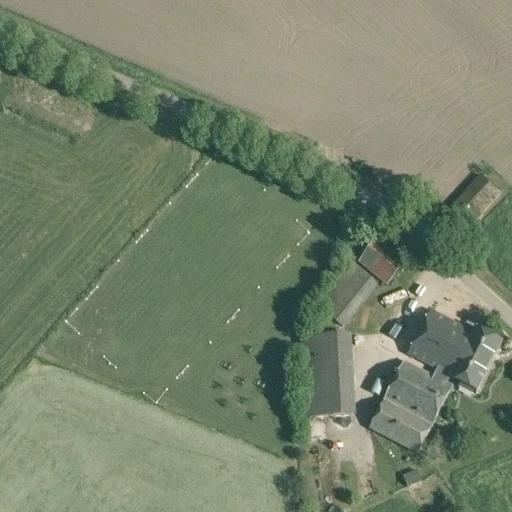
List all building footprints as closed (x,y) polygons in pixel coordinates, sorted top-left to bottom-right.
[(460,240),(501,195),(481,176),(440,220),(460,240)] [(404,201),(408,196),(403,192),(399,197),(404,201)] [(386,286),(406,261),(378,237),(358,262),(386,286)] [(343,328),(377,285),(350,264),(316,306),(343,328)] [(464,327),(432,310),(408,356),(437,371),(434,377),(404,362),(369,429),(417,455),(453,387),(447,384),(450,378),(460,383),(458,388),(473,396),(476,391),(477,392),(502,343),(465,324),(464,327)] [(305,420),(356,417),(351,336),(301,338),(305,420)] [(420,467),(407,471),(410,484),(424,480),(420,467)]
